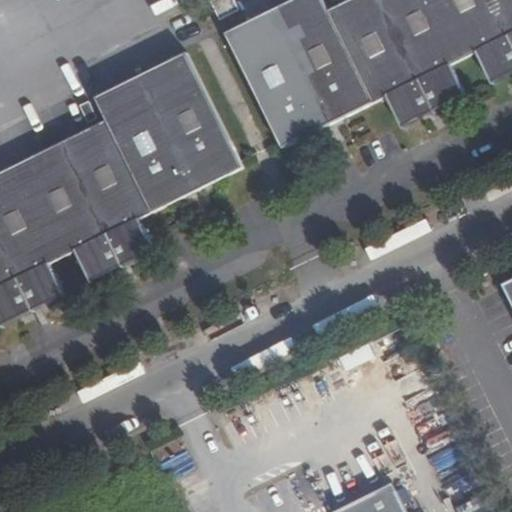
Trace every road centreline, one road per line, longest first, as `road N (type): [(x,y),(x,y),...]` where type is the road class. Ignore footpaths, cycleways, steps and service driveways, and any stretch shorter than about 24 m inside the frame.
road 1 (unclassified): [(0,463),(511,221)]
road 2 (unknown): [(324,309),(308,265),(311,238),(511,135)]
